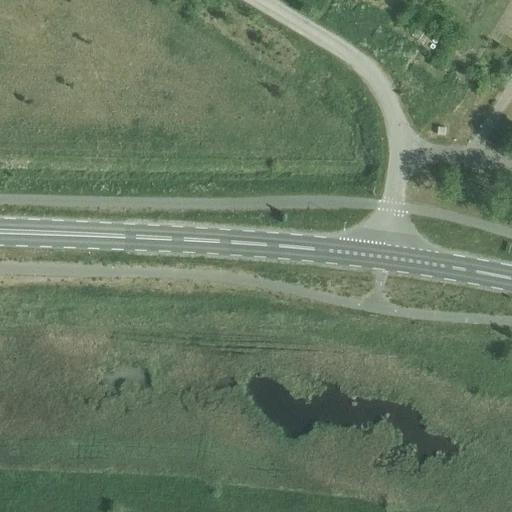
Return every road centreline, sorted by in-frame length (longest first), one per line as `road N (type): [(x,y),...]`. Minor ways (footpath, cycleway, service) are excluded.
road 1 (secondary): [(0,232),(383,259)]
road 2 (unclassified): [(399,151),(392,101),(376,78),(258,0)]
road 3 (secondary): [(511,278),(383,259)]
